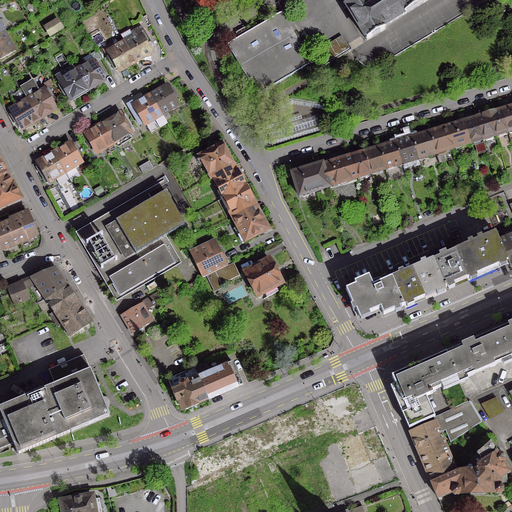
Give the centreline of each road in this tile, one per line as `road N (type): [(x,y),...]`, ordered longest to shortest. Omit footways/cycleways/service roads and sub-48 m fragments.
road 1 (residential): [(511,84),(257,164)]
road 2 (residential): [(66,248),(173,440)]
road 3 (residential): [(361,357),(257,164)]
road 4 (tertiary): [(173,440),(361,357)]
road 5 (residential): [(14,155),(186,55)]
road 6 (tertiary): [(10,478),(173,440)]
road 7 (tertiary): [(361,357),(511,293)]
road 8 (residential): [(361,357),(412,478)]
road 9 (residential): [(257,164),(186,55)]
